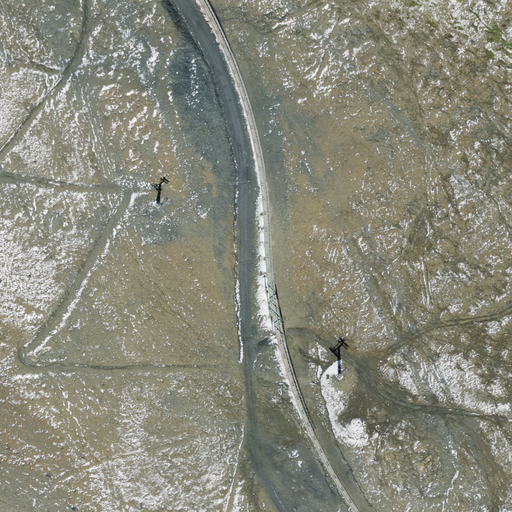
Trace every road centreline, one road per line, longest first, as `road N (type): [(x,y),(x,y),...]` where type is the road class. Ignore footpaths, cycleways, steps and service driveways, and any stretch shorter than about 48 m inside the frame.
road 1 (track): [(0,176),(118,187),(124,195),(42,334),(25,345),(37,364),(231,366),(246,355)]
road 2 (track): [(181,0),(221,71),(240,146),(246,355)]
road 3 (track): [(84,0),(65,74),(0,151)]
road 4 (track): [(246,355),(256,454),(285,511)]
